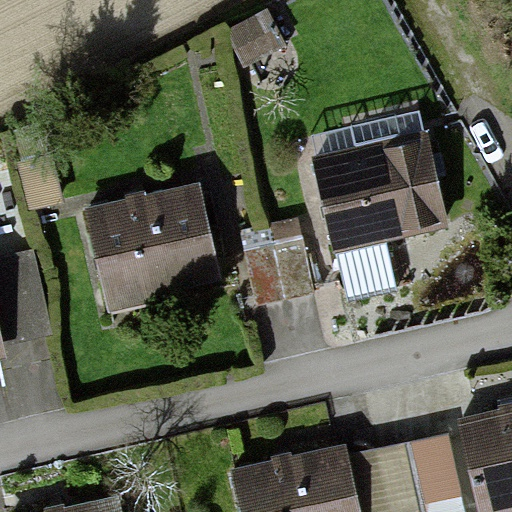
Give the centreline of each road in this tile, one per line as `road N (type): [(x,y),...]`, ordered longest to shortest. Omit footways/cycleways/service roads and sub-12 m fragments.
road 1 (residential): [(511,324),(0,437)]
road 2 (residential): [(433,0),(511,156)]
